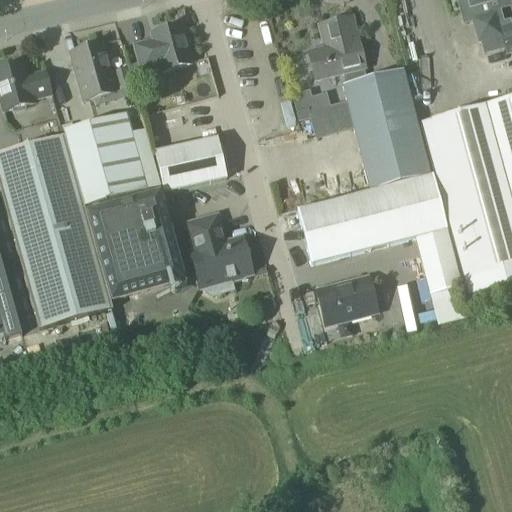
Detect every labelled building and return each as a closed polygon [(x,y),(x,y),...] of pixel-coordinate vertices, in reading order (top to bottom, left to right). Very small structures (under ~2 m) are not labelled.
[(454,0),(462,30),(472,28),(471,23),(494,16),(500,39),(506,63),(511,61),(511,25),(511,24),(505,26),(502,15),(511,12),(511,7),(510,0),(454,0)] [(494,16),(471,23),(472,28),(477,46),(500,39),(494,16)] [(323,53),(306,57),(313,85),(341,78),(342,81),(341,81),(366,187),(427,172),(404,75),(365,84),(362,73),(364,72),(352,21),(318,29),(323,53)] [(153,45),(133,50),(142,80),(143,80),(144,83),(162,78),(162,77),(189,69),(179,31),(151,38),(153,45)] [(102,49),(69,58),(82,106),(117,97),(116,95),(132,90),(128,76),(110,81),(102,49)] [(21,67),(0,73),(0,108),(2,116),(12,114),(13,118),(14,119),(26,115),(26,114),(25,110),(32,108),(31,104),(51,99),(45,76),(25,81),(21,67)] [(61,94),(51,97),(56,113),(66,110),(61,94)] [(511,102),(429,125),(473,283),(511,272),(511,102)] [(130,137),(116,141),(111,123),(63,136),(64,141),(63,141),(83,212),(145,194),(130,137)] [(82,212),(83,212),(63,141),(0,158),(0,198),(37,335),(111,314),(82,212)] [(216,143),(153,157),(162,198),(225,184),(216,143)] [(431,182),(296,216),(309,270),(414,244),(431,311),(459,304),(456,294),(460,293),(431,182)] [(157,200),(88,219),(112,304),(181,284),(157,200)] [(214,223),(189,230),(197,257),(191,258),(200,289),(228,281),(229,284),(232,286),(242,283),(243,280),(243,277),(250,276),(241,245),(230,248),(227,252),(220,248),(217,239),(219,239),(214,223)] [(0,341),(4,340),(5,344),(22,339),(0,259),(0,341)] [(370,280),(315,295),(325,334),(380,320),(370,280)] [(126,315),(148,312),(146,301),(124,305),(126,315)] [(346,495),(319,501),(321,511),(330,511),(368,504),(360,466),(340,470),(346,495)] [(341,511),(376,511),(374,503),(341,511)]
